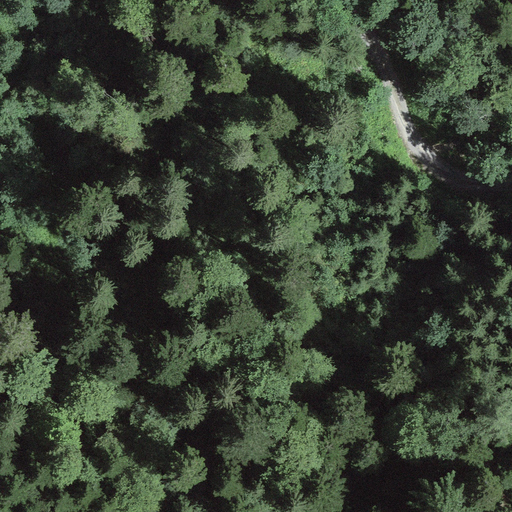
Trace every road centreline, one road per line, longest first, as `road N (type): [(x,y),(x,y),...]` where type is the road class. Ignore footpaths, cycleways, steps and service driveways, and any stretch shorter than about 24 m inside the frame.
road 1 (track): [(268,511),(270,472),(238,439),(75,418),(0,387)]
road 2 (track): [(348,0),(358,4),(459,194),(511,192)]
